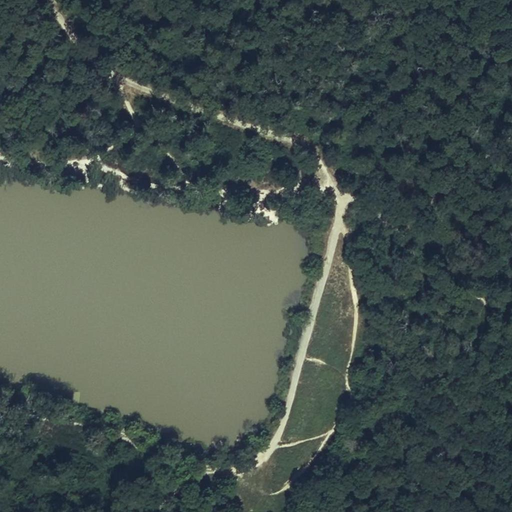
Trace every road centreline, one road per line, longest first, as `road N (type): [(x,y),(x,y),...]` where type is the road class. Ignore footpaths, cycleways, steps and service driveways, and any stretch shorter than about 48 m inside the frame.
road 1 (track): [(116,86),(189,188),(270,192),(328,178)]
road 2 (track): [(328,178),(299,145),(149,89),(116,86)]
